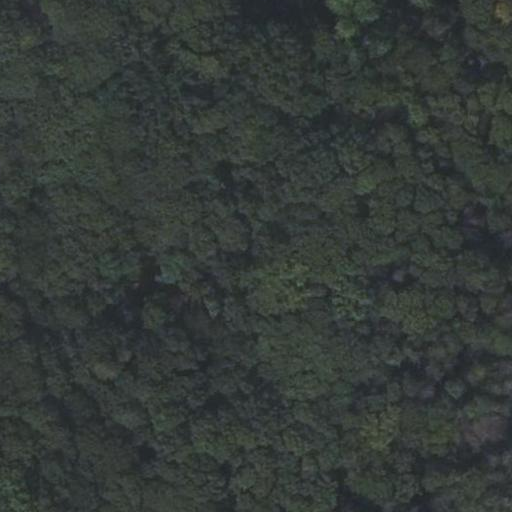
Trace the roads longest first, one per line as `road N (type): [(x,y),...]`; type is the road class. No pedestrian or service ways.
road 1 (track): [(203,340),(283,148),(343,38),(404,0)]
road 2 (track): [(203,340),(136,416),(93,511)]
